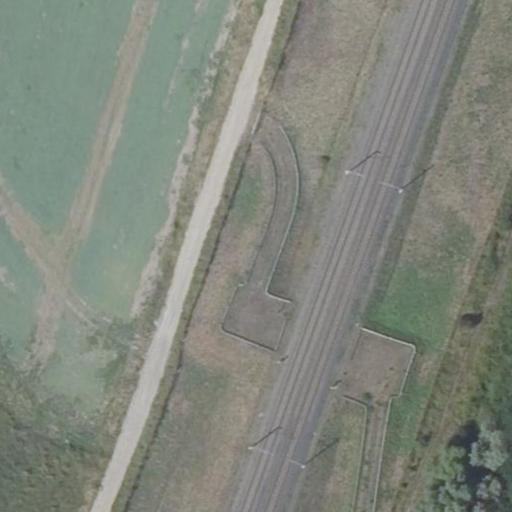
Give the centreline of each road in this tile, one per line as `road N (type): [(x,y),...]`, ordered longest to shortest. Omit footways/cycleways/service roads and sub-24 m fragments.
road 1 (track): [(94,511),(235,116)]
road 2 (track): [(511,250),(415,511)]
road 3 (track): [(274,0),(235,116)]
